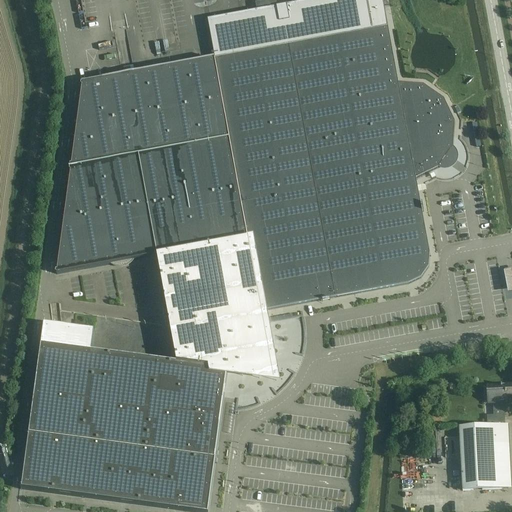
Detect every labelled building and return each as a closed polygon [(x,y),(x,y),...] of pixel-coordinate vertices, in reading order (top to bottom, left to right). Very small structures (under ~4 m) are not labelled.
[(317,0),(308,2),(207,20),(212,47),(214,60),(306,43),(318,41),(387,28),(382,0),(317,0)] [(131,21),(122,22),(124,46),(133,46),(131,21)] [(169,323),(176,364),(227,371),(234,371),(241,370),(247,367),(253,363),(256,365),(259,365),(261,363),(262,360),(262,357),(260,355),(264,347),(265,338),(265,335),(265,332),(265,329),(264,325),(263,322),(261,311),(408,284),(420,279),(428,267),(429,254),(415,179),(438,168),(452,147),(454,122),(444,100),(423,85),(398,83),(387,28),(318,41),(306,43),(214,60),(102,80),(102,81),(83,84),(57,275),(157,256),(159,272),(160,272),(169,323)] [(98,48),(100,58),(104,57),(105,63),(100,64),(102,75),(119,72),(114,45),(98,48)] [(41,346),(29,436),(21,490),(184,511),(207,511),(215,461),(227,371),(176,364),(92,352),(94,332),(44,326),(41,346)] [(487,416),(487,427),(502,426),(501,403),(511,402),(511,385),(489,387),(490,403),(493,403),(494,416),(487,416)] [(459,429),(462,492),(509,489),(506,427),(502,427),(502,426),(487,427),(459,429)] [(413,459),(412,468),(409,468),(409,475),(424,476),(424,459),(413,459)]
